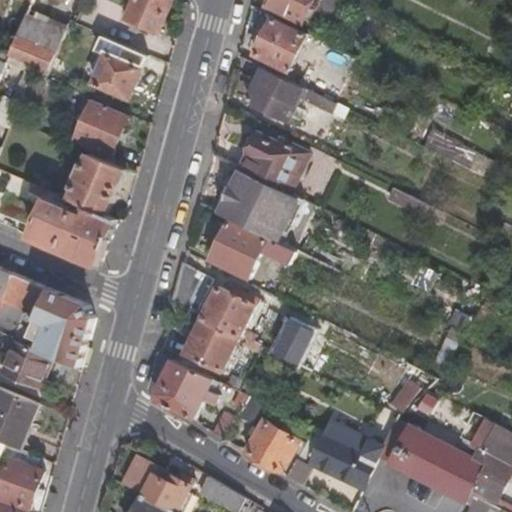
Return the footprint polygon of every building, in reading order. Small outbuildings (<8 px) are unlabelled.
[(163,32),(176,0),(138,0),(131,18),(140,22),(137,28),(144,31),(147,24),(163,32)] [(304,22),(314,0),(271,0),(270,4),(304,22)] [(19,44),(57,61),(74,21),(75,19),(36,3),(19,44)] [(340,47),(332,43),(277,16),(260,51),(294,68),(309,38),(338,52),(340,47)] [(146,67),(153,54),(106,34),(101,48),(110,53),(146,67)] [(50,78),(51,76),(57,61),(19,44),(15,51),(11,62),(28,69),(24,80),(11,107),(0,102),(0,123),(13,129),(17,120),(37,73),(50,78)] [(0,57),(11,62),(15,51),(0,45),(0,57)] [(355,67),(360,56),(340,47),(338,52),(336,58),(355,67)] [(134,97),(146,67),(110,53),(99,82),(134,97)] [(28,69),(11,62),(0,57),(0,79),(2,80),(5,72),(24,80),(28,69)] [(292,120),(305,96),(309,87),(262,64),(257,76),(262,79),(252,100),(292,120)] [(338,112),(342,102),(309,87),(305,96),(338,112)] [(132,117),(95,100),(79,137),(117,154),(132,117)] [(427,146),(487,178),(496,161),(436,129),(427,146)] [(250,149),(242,165),(247,167),(286,187),(292,189),(294,191),(312,152),(291,142),(289,145),(262,133),(253,150),(250,149)] [(113,213),(131,168),(95,153),(91,165),(87,164),(77,187),(80,189),(76,198),(94,206),(113,213)] [(286,187),(247,167),(230,203),(268,223),(284,191),(286,187)] [(49,186),(54,189),(56,182),(46,177),(47,174),(37,170),(33,180),(37,181),(49,186)] [(33,190),(45,196),(49,186),(37,181),(33,190)] [(312,200),(294,191),(292,189),(291,193),(290,197),(308,207),(312,200)] [(445,210),(401,189),(396,197),(440,220),(445,210)] [(103,264),(122,217),(113,213),(94,206),(90,216),(52,199),(36,235),(103,264)] [(318,216),(323,205),(312,200),(308,207),(306,210),(318,216)] [(287,242),(235,217),(215,257),(252,276),(266,248),(292,262),(299,248),(287,242)] [(299,248),(312,255),(318,241),(294,229),(287,242),(299,248)] [(36,338),(33,344),(58,355),(85,366),(99,315),(92,301),(0,262),(0,323),(25,334),(36,338)] [(221,285),(206,316),(243,333),(244,334),(262,297),(238,285),(235,291),(221,285)] [(243,333),(206,316),(189,350),(224,368),(243,333)] [(432,370),(442,375),(448,365),(461,343),(467,332),(457,327),(432,370)] [(22,340),(26,342),(33,344),(36,338),(25,334),(22,340)] [(279,351),(288,356),(298,360),(301,353),(304,347),(286,337),(279,351)] [(43,388),(58,355),(33,344),(26,342),(12,375),(43,388)] [(265,344),(260,354),(283,366),(288,356),(279,351),(265,344)] [(301,353),(298,360),(314,368),(316,362),(301,353)] [(218,376),(177,357),(161,390),(165,399),(198,416),(207,398),(216,403),(222,394),(212,388),(218,376)] [(23,448),(42,401),(2,385),(0,390),(0,438),(9,442),(19,446),(23,448)] [(244,408),(252,393),(243,389),(235,403),(244,408)] [(419,411),(433,415),(438,394),(424,391),(419,411)] [(410,408),(418,399),(412,394),(397,409),(404,414),(410,408)] [(226,435),(238,414),(227,408),(216,430),(226,435)] [(338,417),(330,432),(367,450),(374,436),(338,417)] [(388,443),(401,449),(417,424),(403,417),(388,443)] [(248,450),(284,470),(303,438),(302,437),(290,430),(293,425),(288,422),(285,427),(267,418),(248,450)] [(308,440),(317,425),(311,422),(302,437),(303,438),(308,440)] [(480,492),(482,488),(494,464),(417,424),(401,449),(480,492)] [(315,458),(367,483),(381,456),(367,450),(330,432),(315,458)] [(381,456),(388,443),(374,436),(367,450),(381,456)] [(37,466),(41,456),(23,448),(19,446),(14,457),(37,466)] [(470,511),(503,511),(507,506),(480,492),(401,449),(395,460),(475,502),(474,506),(470,511)] [(288,473),(298,479),(308,461),(298,455),(288,473)] [(505,500),(511,488),(511,461),(499,455),(494,464),(482,488),(505,500)] [(48,471),(37,466),(14,457),(0,493),(0,495),(33,508),(48,471)] [(138,460),(127,480),(147,491),(177,507),(187,487),(192,489),(197,478),(185,472),(183,476),(177,472),(173,478),(138,460)] [(248,494),(210,472),(203,489),(239,510),(248,494)] [(177,507),(147,491),(136,511),(184,511),(185,511),(177,507)] [(0,511),(26,511),(0,502),(0,511)]
